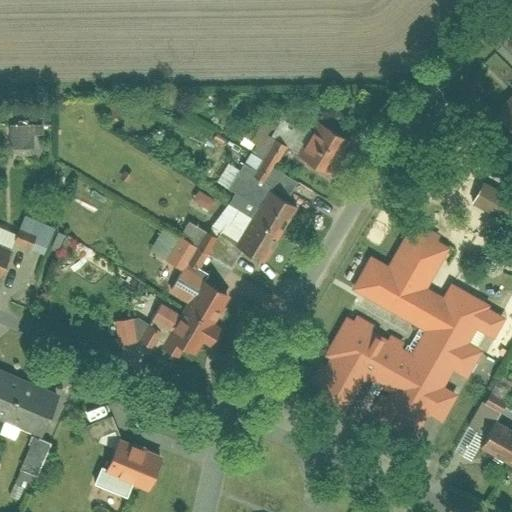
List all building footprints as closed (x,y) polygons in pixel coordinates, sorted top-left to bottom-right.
[(511,89),(488,118),(511,137),(511,89)] [(106,110),(99,119),(108,126),(114,117),(106,110)] [(257,114),(243,136),(260,147),(274,125),(257,114)] [(297,158),(329,174),(347,140),(314,124),(297,158)] [(5,125),(5,148),(26,148),(26,125),(5,125)] [(291,203),(285,199),(296,179),(273,167),(284,146),(271,139),(260,160),(249,154),(231,188),(254,200),(243,220),(230,212),(215,236),(257,261),(291,203)] [(478,182),(466,203),(499,221),(510,199),(478,182)] [(14,239),(40,250),(49,230),(23,219),(14,239)] [(407,350),(346,316),(303,388),(339,412),(360,377),(388,393),(374,419),(408,438),(423,411),(439,420),(450,396),(436,388),(448,369),(463,377),(475,350),(464,345),(474,325),(492,335),(503,316),(485,308),(487,304),(450,284),(442,298),(426,288),(448,247),(410,226),(387,265),(370,257),(353,287),(420,326),(407,350)] [(0,261),(12,233),(0,228),(0,261)] [(178,233),(164,257),(193,273),(207,250),(178,233)] [(192,356),(224,298),(174,271),(163,292),(180,302),(172,315),(153,305),(145,319),(165,330),(160,338),(192,356)] [(129,319),(114,321),(117,344),(132,342),(129,319)] [(53,390),(0,367),(0,420),(35,435),(53,390)] [(479,399),(452,449),(467,458),(494,407),(479,399)] [(112,413),(88,421),(94,439),(118,431),(112,413)] [(511,431),(491,419),(475,446),(511,467),(511,431)] [(119,436),(106,470),(149,486),(162,453),(119,436)] [(52,444),(33,437),(19,469),(38,477),(52,444)]
